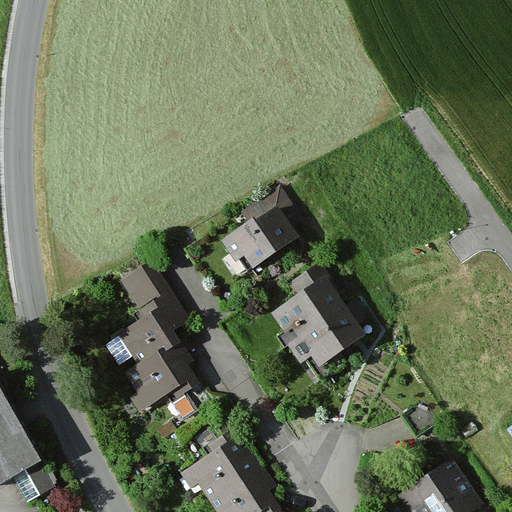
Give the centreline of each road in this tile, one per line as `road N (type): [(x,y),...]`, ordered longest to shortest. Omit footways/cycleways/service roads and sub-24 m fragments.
road 1 (secondary): [(118,511),(57,387),(27,263),(19,93),(33,0)]
road 2 (residential): [(327,511),(185,283)]
